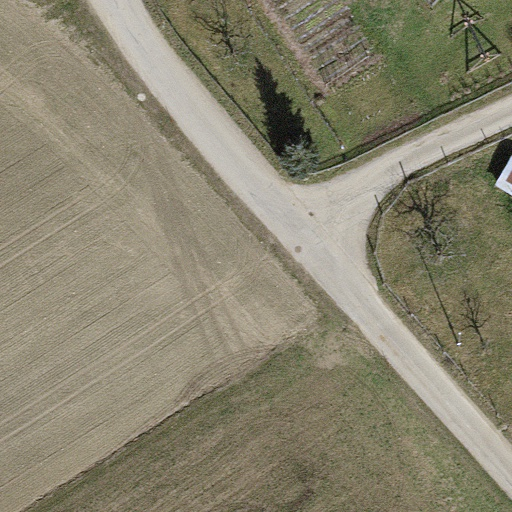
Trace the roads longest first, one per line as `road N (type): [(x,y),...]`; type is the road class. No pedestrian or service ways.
road 1 (unclassified): [(511,462),(293,233),(112,0)]
road 2 (track): [(511,111),(412,148),(293,233)]
